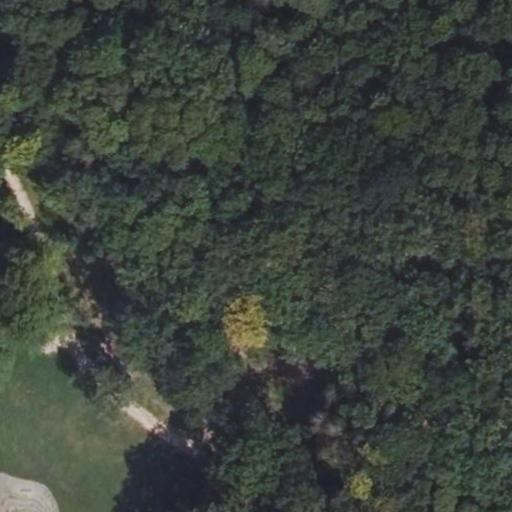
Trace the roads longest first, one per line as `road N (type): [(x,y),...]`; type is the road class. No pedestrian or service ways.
road 1 (track): [(0,37),(511,18)]
road 2 (track): [(130,433),(0,105)]
road 3 (track): [(254,511),(0,350)]
